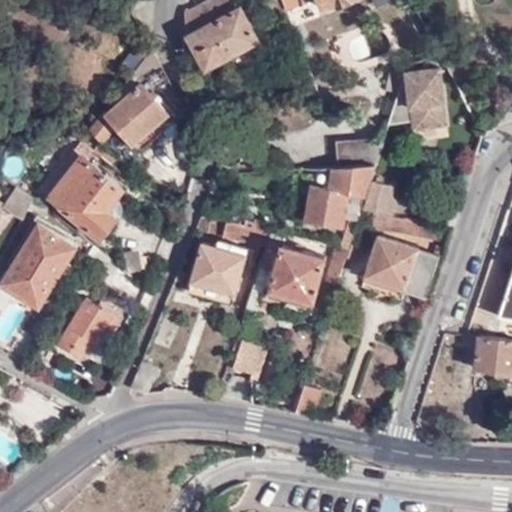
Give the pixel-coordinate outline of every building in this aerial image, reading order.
[(282,0),(207,0),(185,11),(184,29),(205,68),(259,41),(248,19),(272,6),(277,14),(287,9),(282,0)] [(283,0),(287,9),(299,4),(307,0),(319,0),(323,9),(347,0),(283,0)] [(163,86),(169,81),(151,49),(127,80),(122,86),(130,95),(108,114),(104,110),(92,125),(102,138),(115,121),(133,142),(169,111),(154,94),(145,83),(155,75),(163,86)] [(447,124),(445,102),(441,67),(406,71),(389,122),(412,120),(414,128),(424,127),(430,126),(447,124)] [(154,94),(163,86),(155,75),(145,83),(154,94)] [(177,122),(169,111),(133,142),(141,151),(177,122)] [(438,133),(437,126),(430,126),(424,127),(425,134),(438,133)] [(95,150),(93,149),(81,140),(66,161),(71,166),(48,194),(85,224),(82,229),(88,234),(91,230),(98,236),(115,216),(116,211),(114,207),(110,202),(122,188),(88,159),(95,150)] [(334,168),(374,167),(383,140),(338,145),(334,168)] [(95,150),(110,163),(114,156),(99,143),(93,149),(95,150)] [(30,157),(52,176),(61,166),(39,146),(30,157)] [(365,194),(369,184),(374,167),(334,168),(330,188),(313,184),(307,218),(340,224),(348,190),(365,194)] [(376,212),(390,214),(393,200),(389,198),(391,188),(369,184),(365,194),(361,209),(376,212)] [(15,213),(28,194),(19,187),(4,204),(15,213)] [(35,199),(48,210),(51,204),(45,199),(48,195),(43,190),(35,199)] [(22,219),(30,210),(35,199),(28,194),(15,213),(22,219)] [(43,218),(48,210),(35,199),(30,210),(43,218)] [(448,242),(452,228),(390,214),(376,212),(373,225),(448,242)] [(212,218),(201,215),(197,225),(210,228),(212,218)] [(352,237),(356,223),(349,220),(341,247),(348,249),(352,237)] [(78,244),(41,221),(2,281),(39,305),(78,244)] [(266,246),(270,231),(228,221),(224,236),(266,246)] [(266,246),(246,308),(257,312),(278,233),(270,231),(266,246)] [(437,254),(376,236),(363,276),(425,295),(437,254)] [(348,249),(346,257),(357,260),(364,240),(352,237),(348,249)] [(203,243),(193,281),(234,293),(245,254),(203,243)] [(286,243),(274,287),(317,298),(328,254),(286,243)] [(327,280),(337,284),(346,257),(348,249),(341,247),(337,246),(327,280)] [(111,284),(121,268),(95,247),(86,264),(111,284)] [(139,269),(136,249),(124,251),(127,270),(139,269)] [(511,318),(511,268),(502,316),(511,318)] [(234,293),(193,281),(190,293),(231,303),(234,293)] [(96,306),(85,298),(56,343),(78,357),(89,340),(93,342),(103,325),(110,330),(120,314),(99,300),(96,306)] [(452,342),(454,334),(445,333),(442,340),(452,342)] [(260,379),(273,339),(262,335),(259,343),(242,337),(232,366),(252,372),(251,376),(260,379)] [(511,375),(511,341),(475,338),(474,344),(481,344),(478,370),(511,375)] [(133,388),(149,394),(157,368),(143,363),(133,388)] [(224,395),(251,402),(255,382),(229,376),(224,395)] [(296,412),(312,414),(319,388),(304,386),(296,412)]
